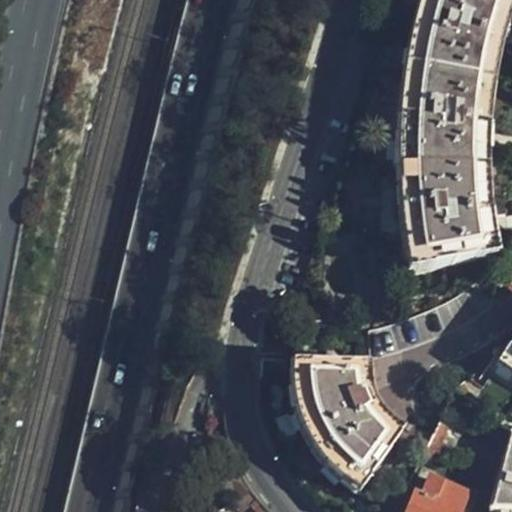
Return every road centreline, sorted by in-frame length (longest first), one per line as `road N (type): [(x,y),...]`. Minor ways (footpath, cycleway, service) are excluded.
road 1 (tertiary): [(293,511),(255,465),(242,434),(238,359),(350,0)]
road 2 (trunk): [(80,511),(218,0)]
road 3 (trunk): [(45,0),(0,215)]
